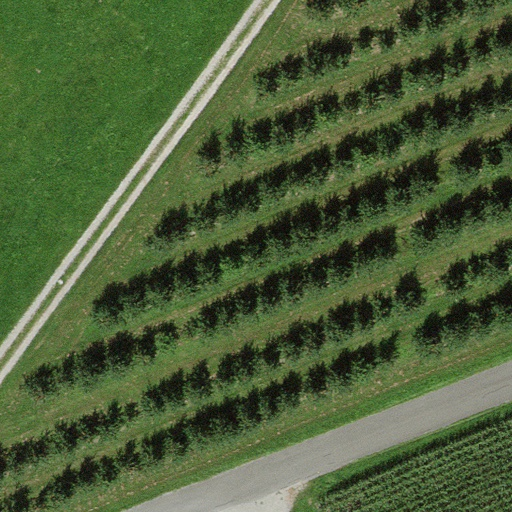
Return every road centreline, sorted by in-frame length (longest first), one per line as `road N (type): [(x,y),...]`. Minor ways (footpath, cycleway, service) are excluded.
road 1 (track): [(0,382),(270,0)]
road 2 (unclassified): [(197,511),(511,385)]
